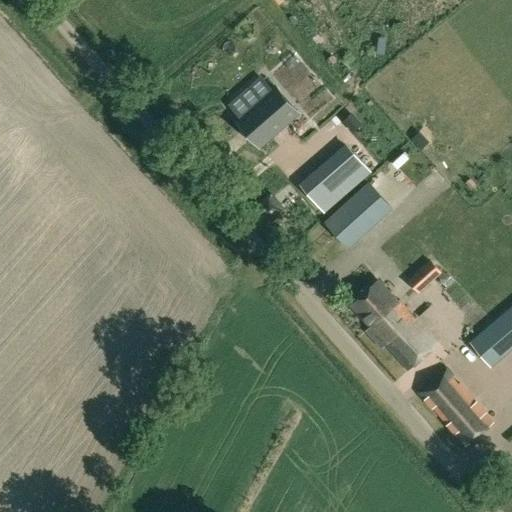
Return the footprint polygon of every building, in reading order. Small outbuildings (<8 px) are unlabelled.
[(272,90),(234,123),(257,149),(295,116),(272,90)] [(352,114),(344,121),(353,133),(362,126),(352,114)] [(370,175),(345,147),(300,187),(325,215),(370,175)] [(288,205),(302,195),(290,179),(276,189),(288,205)] [(503,264),(511,254),(511,223),(505,218),(492,232),(476,217),(437,258),(459,279),(478,259),(492,272),(501,262),(503,264)] [(420,292),(443,271),(431,258),(408,279),(420,292)] [(409,369),(439,342),(401,298),(398,300),(380,279),(353,303),(372,324),(367,328),(383,346),(386,343),(409,369)] [(511,305),(484,329),(505,354),(511,348),(511,305)] [(467,446),(495,421),(447,366),(419,391),(467,446)]
